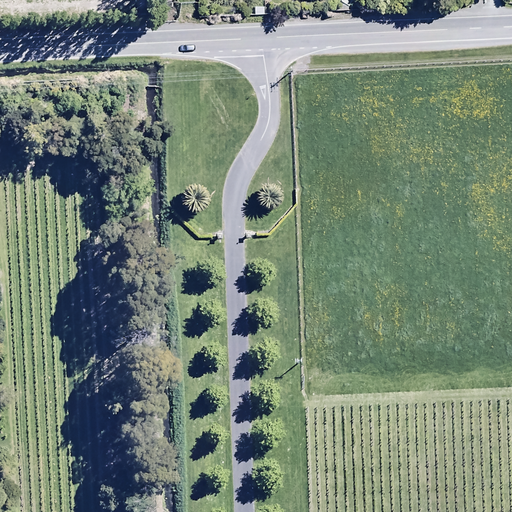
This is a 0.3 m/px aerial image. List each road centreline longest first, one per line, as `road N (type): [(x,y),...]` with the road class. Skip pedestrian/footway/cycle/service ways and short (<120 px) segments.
road 1 (residential): [(260,40),(269,111),(231,213),(243,511)]
road 2 (secondary): [(0,53),(260,40)]
road 3 (secondary): [(260,40),(511,29)]
